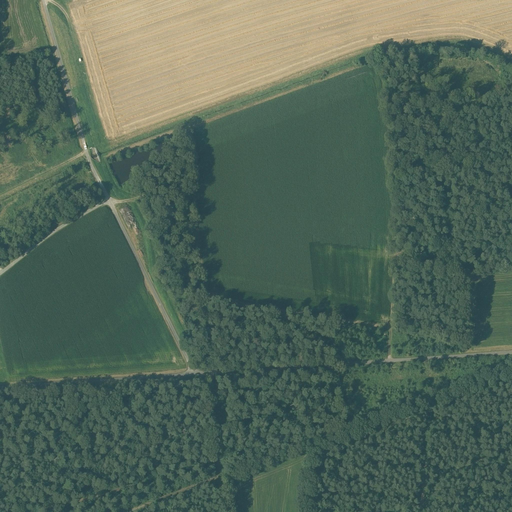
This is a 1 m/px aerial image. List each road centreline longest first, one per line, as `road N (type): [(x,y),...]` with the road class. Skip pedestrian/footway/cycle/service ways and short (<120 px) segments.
road 1 (unclassified): [(191,374),(86,153),(43,0)]
road 2 (unclassified): [(191,374),(511,352)]
road 3 (track): [(209,373),(218,476),(128,511)]
road 4 (unclassified): [(0,387),(191,374)]
road 5 (track): [(111,203),(152,190),(187,145),(182,127)]
